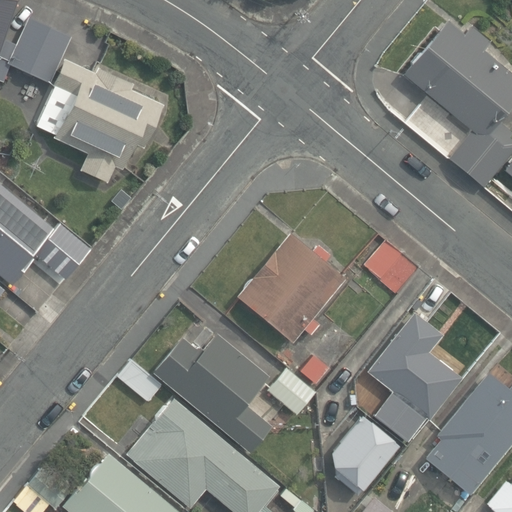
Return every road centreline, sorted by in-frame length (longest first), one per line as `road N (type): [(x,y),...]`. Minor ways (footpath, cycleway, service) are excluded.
road 1 (residential): [(285,88),(0,432)]
road 2 (residential): [(511,269),(285,88)]
road 3 (residential): [(285,88),(166,0)]
